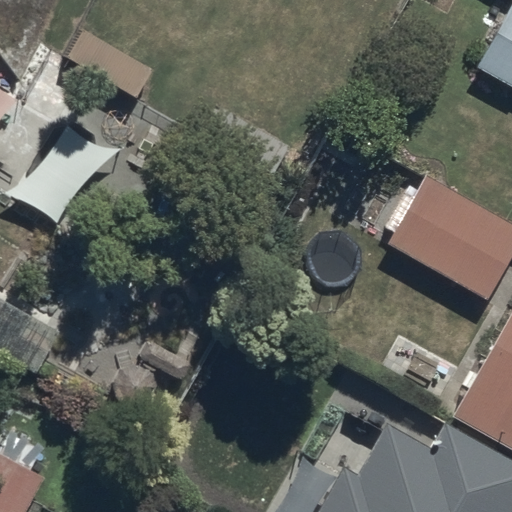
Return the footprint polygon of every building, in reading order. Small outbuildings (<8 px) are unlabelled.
[(511,0),(508,0),(471,68),(511,91),(511,0)] [(162,69),(90,30),(76,57),(147,96),(162,69)] [(86,69),(51,51),(22,106),(57,125),(86,69)] [(511,227),(422,175),(382,243),(484,303),(511,253),(511,227)] [(57,337),(0,301),(0,359),(32,378),(57,337)] [(511,310),(451,419),(511,454),(511,310)] [(338,470),(313,511),(510,511),(511,509),(511,463),(442,423),(428,447),(383,422),(352,478),(338,470)] [(22,511),(41,480),(28,472),(38,453),(5,435),(0,443),(0,511),(22,511)]
